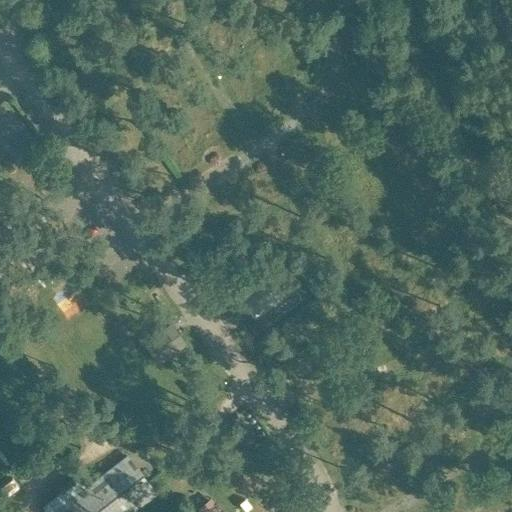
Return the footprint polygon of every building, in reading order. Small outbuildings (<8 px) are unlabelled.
[(297,52),(319,41),(310,24),(288,35),(297,52)] [(158,34),(141,37),(142,46),(159,44),(158,34)] [(261,72),(278,62),(268,44),(250,54),(261,72)] [(130,64),(129,46),(106,47),(107,65),(130,64)] [(226,78),(237,103),(256,95),(245,70),(226,78)] [(169,155),(187,145),(178,129),(160,139),(169,155)] [(135,164),(152,183),(168,169),(150,150),(135,164)] [(355,194),(371,184),(362,169),(346,179),(355,194)] [(371,223),(388,215),(381,201),(364,208),(371,223)] [(385,245),(412,228),(407,220),(379,236),(385,245)] [(376,247),(358,257),(369,276),(387,266),(376,247)] [(228,253),(214,265),(226,280),(240,269),(228,253)] [(235,292),(262,329),(301,300),(293,290),(299,285),(287,269),(284,272),(276,262),(235,292)] [(128,300),(142,316),(156,303),(143,288),(128,300)] [(152,330),(163,345),(179,333),(168,318),(152,330)] [(286,329),(269,340),(280,356),(297,345),(286,329)] [(454,358),(463,376),(482,367),(473,349),(454,358)] [(176,362),(188,378),(203,366),(192,350),(176,362)] [(420,373),(434,402),(453,393),(438,363),(420,373)] [(198,392),(210,407),(225,395),(213,380),(198,392)] [(478,412),(494,402),(485,387),(468,398),(478,412)] [(402,388),(385,393),(393,419),(410,414),(402,388)] [(360,426),(365,444),(385,438),(380,420),(360,426)] [(132,511),(158,491),(126,453),(52,511),(132,511)] [(359,473),(345,482),(358,500),(371,491),(359,473)] [(461,511),(481,511),(473,492),(456,500),(461,511)] [(247,510),(247,511),(276,511),(266,496),(247,510)] [(225,511),(215,500),(203,511),(225,511)]
